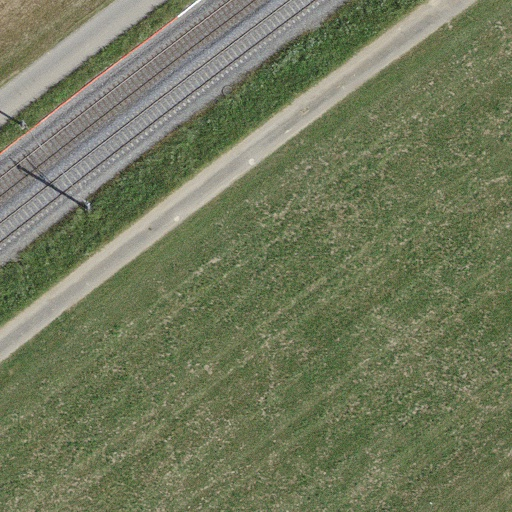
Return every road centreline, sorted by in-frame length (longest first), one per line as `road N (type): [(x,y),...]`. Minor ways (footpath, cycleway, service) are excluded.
road 1 (track): [(455,0),(0,339)]
road 2 (residential): [(147,0),(0,108)]
